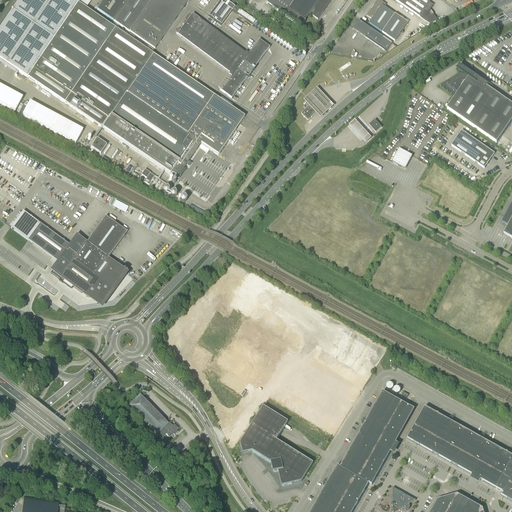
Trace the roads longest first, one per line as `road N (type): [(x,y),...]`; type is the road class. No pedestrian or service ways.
road 1 (primary): [(154,318),(351,113),(427,57),(511,14)]
road 2 (primary): [(493,8),(402,57),(344,103),(148,309)]
road 3 (motorway): [(149,501),(0,381)]
road 4 (trunk): [(0,398),(142,511)]
road 5 (residential): [(469,236),(398,202),(465,243)]
road 6 (tertiary): [(258,511),(182,394)]
